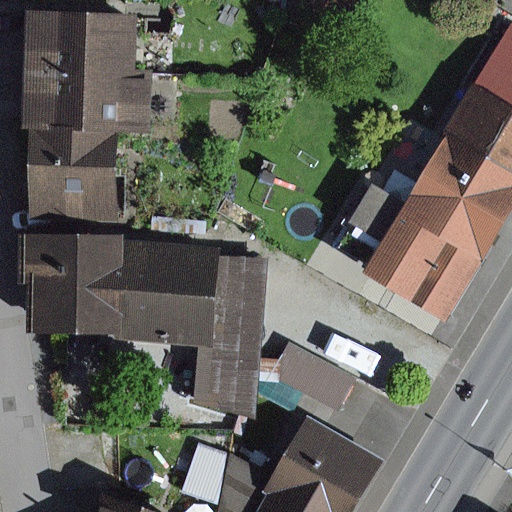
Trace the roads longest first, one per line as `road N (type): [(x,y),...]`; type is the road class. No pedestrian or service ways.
road 1 (residential): [(29,511),(0,321)]
road 2 (primary): [(511,371),(428,511)]
